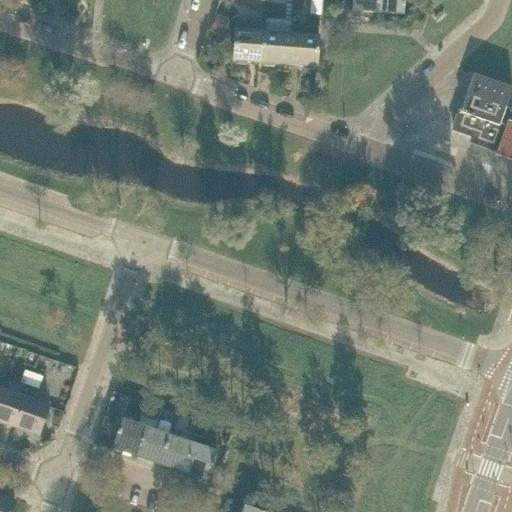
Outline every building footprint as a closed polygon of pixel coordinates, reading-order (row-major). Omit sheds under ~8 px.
[(321,15),(321,0),(311,0),(311,15),(321,15)] [(378,13),(378,0),(353,0),(353,11),(378,13)] [(403,14),(404,0),(378,0),(378,13),(403,14)] [(434,35),(438,19),(434,18),(430,33),(434,35)] [(261,63),(263,33),(264,22),(236,20),(233,61),(261,63)] [(317,67),(319,28),(291,26),(291,35),(289,65),(317,67)] [(289,65),(291,35),(263,33),(261,63),(289,65)] [(499,125),(511,89),(511,87),(474,74),(473,76),(469,89),(461,112),(459,111),(453,128),(475,136),(473,141),(496,149),(503,127),(499,125)] [(511,132),(502,161),(508,162),(511,163),(511,132)] [(0,217),(0,262),(105,294),(117,252),(0,217)] [(428,511),(468,378),(166,290),(155,328),(416,404),(384,511),(428,511)] [(30,386),(34,374),(25,371),(21,383),(30,386)] [(39,389),(43,377),(34,374),(30,386),(39,389)] [(0,421),(16,427),(26,399),(3,391),(0,398),(0,421)] [(39,435),(49,407),(26,399),(16,427),(39,435)] [(149,420),(154,406),(146,403),(141,417),(149,420)] [(157,423),(162,409),(154,406),(149,420),(157,423)] [(137,457),(146,429),(122,420),(112,448),(137,457)] [(193,420),(188,433),(196,436),(201,422),(193,420)] [(204,439),(209,425),(201,422),(196,436),(204,439)] [(160,465),(170,437),(146,429),(137,457),(160,465)] [(184,473),(193,445),(170,437),(160,465),(184,473)] [(214,463),(218,453),(193,445),(184,473),(208,481),(214,463)] [(12,511),(16,503),(15,503),(0,497),(0,511),(12,511)]
